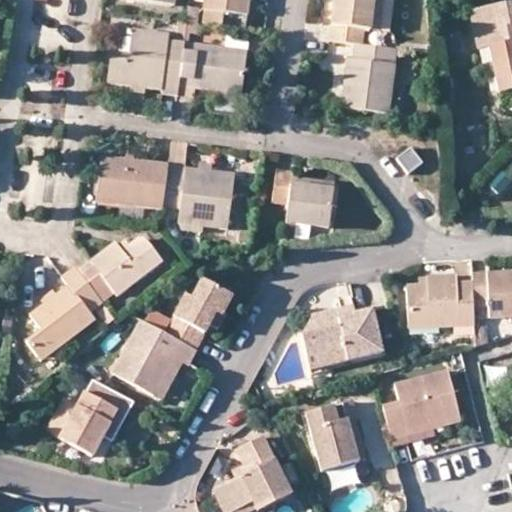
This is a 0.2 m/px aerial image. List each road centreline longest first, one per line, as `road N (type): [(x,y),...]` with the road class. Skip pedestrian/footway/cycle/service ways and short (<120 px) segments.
road 1 (residential): [(421,239),(285,264),(170,511)]
road 2 (residential): [(278,143),(76,119)]
road 3 (residential): [(421,239),(361,156),(278,143)]
road 4 (residential): [(0,217),(12,233),(57,228),(76,119)]
road 5 (residential): [(0,469),(146,511)]
road 6 (residential): [(295,0),(278,143)]
